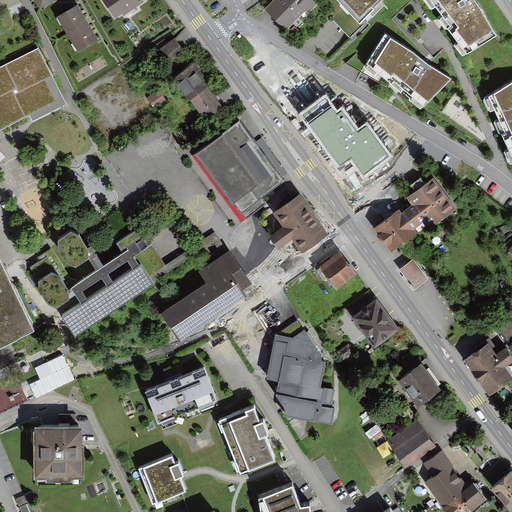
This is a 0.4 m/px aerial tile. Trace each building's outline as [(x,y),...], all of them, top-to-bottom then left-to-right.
[(103,0),(114,16),(137,0),(103,0)] [(309,0),(279,0),(272,8),(293,27),(315,5),(309,0)] [(350,0),(370,19),(387,0),(350,0)] [(495,23),(480,0),(434,0),(465,39),(495,23)] [(58,16),(68,33),(87,21),(77,4),(58,16)] [(68,33),(78,49),(97,38),(87,21),(68,33)] [(449,68),(382,25),(366,56),(424,92),(449,68)] [(177,35),(160,47),(170,61),(187,49),(177,35)] [(4,69),(0,71),(0,99),(6,112),(49,91),(32,56),(16,64),(13,57),(1,63),(4,69)] [(195,60),(174,75),(206,119),(226,105),(195,60)] [(511,148),(511,71),(485,89),(511,148)] [(148,95),(156,107),(168,99),(160,87),(148,95)] [(337,109),(326,95),(298,116),(339,171),(351,162),(363,179),(393,157),(366,122),(358,128),(342,106),(337,109)] [(65,111),(41,123),(55,152),(81,140),(65,111)] [(243,119),(193,151),(241,224),(265,207),(262,200),(284,183),(243,119)] [(414,201),(407,207),(419,222),(425,217),(429,223),(453,205),(432,178),(410,195),(414,201)] [(332,234),(304,196),(279,215),(288,226),(276,234),(285,247),(297,238),(308,252),(332,234)] [(398,207),(376,224),(392,246),(414,229),(412,227),(419,222),(407,207),(401,211),(398,207)] [(66,308),(77,339),(162,284),(157,276),(171,266),(145,229),(125,240),(132,251),(111,265),(84,225),(30,262),(36,288),(66,308)] [(0,347),(43,327),(0,238),(0,347)] [(340,247),(319,263),(336,286),(357,271),(340,247)] [(210,279),(165,308),(181,332),(253,285),(230,250),(202,267),(210,279)] [(413,257),(399,267),(415,287),(428,276),(413,257)] [(383,299),(358,317),(379,347),(404,329),(383,299)] [(320,354),(297,320),(277,333),(269,374),(279,376),(277,390),(286,403),(285,412),(331,420),(334,403),(330,403),(333,388),(319,386),(324,359),(320,358),(320,354)] [(505,340),(511,338),(511,320),(501,324),(505,340)] [(491,344),(468,360),(492,394),(511,379),(511,374),(506,366),(511,361),(511,353),(509,349),(499,356),(491,344)] [(429,364),(407,379),(424,403),(445,389),(429,364)] [(75,381),(68,365),(9,393),(14,403),(30,396),(32,401),(75,381)] [(209,367),(149,391),(162,424),(222,399),(209,367)] [(272,447),(253,398),(224,410),(243,458),(272,447)] [(417,419),(388,438),(406,465),(435,445),(417,419)] [(93,426),(46,426),(44,474),(92,475),(93,426)] [(386,443),(380,446),(384,456),(391,453),(386,443)] [(433,486),(455,471),(441,451),(427,462),(435,474),(428,479),(433,486)] [(183,487),(171,453),(141,464),(154,498),(183,487)] [(511,470),(511,469),(495,483),(511,503),(511,470)] [(461,490),(466,486),(455,471),(433,486),(444,502),(461,490)] [(292,479),(259,492),(261,511),(311,511),(309,499),(300,499),(292,479)] [(461,490),(472,506),(485,497),(474,481),(466,486),(461,490)] [(451,511),(463,511),(472,506),(461,490),(444,502),(451,511)] [(22,505),(23,511),(40,511),(38,502),(22,505)]
